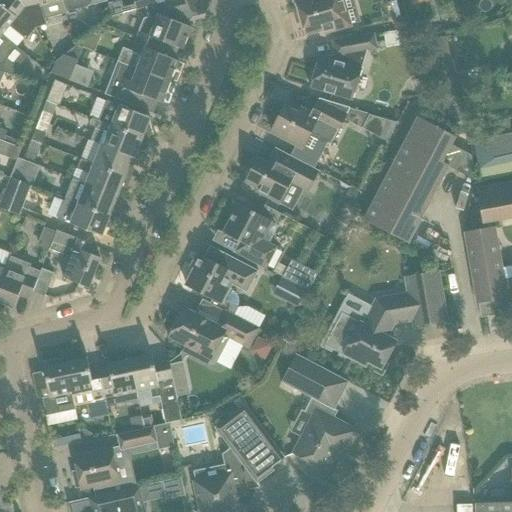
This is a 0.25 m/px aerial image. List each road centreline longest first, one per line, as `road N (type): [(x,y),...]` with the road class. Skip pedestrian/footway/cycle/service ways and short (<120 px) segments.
road 1 (residential): [(100,328),(130,329),(272,63),(279,45),(264,0)]
road 2 (residential): [(100,328),(228,0)]
road 3 (unclassified): [(511,364),(469,371),(430,396),(370,511)]
road 4 (residential): [(41,511),(2,348)]
